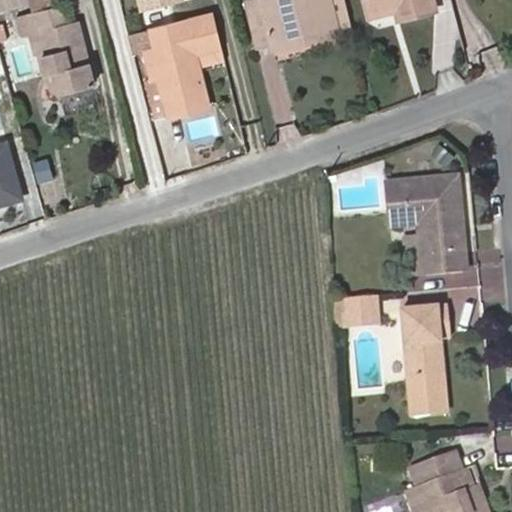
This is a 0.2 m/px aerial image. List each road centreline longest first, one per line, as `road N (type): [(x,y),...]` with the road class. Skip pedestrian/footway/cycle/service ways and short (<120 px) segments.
road 1 (residential): [(501,81),(0,265)]
road 2 (unknown): [(183,201),(129,0)]
